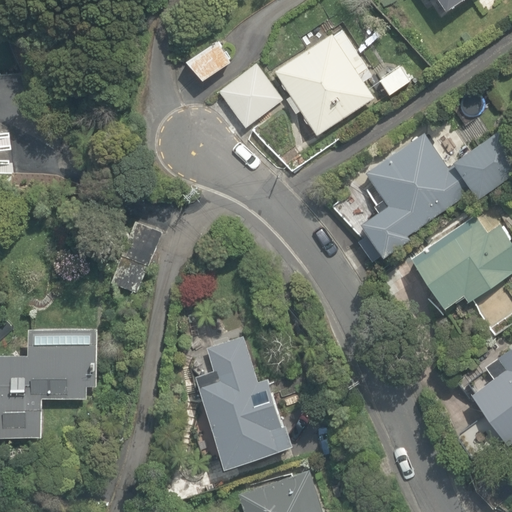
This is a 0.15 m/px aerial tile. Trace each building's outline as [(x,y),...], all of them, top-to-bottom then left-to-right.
[(269,48),(283,57),(304,23),(290,14),(269,48)] [(310,124),(316,133),(374,96),(364,81),(372,75),(342,30),(334,35),(333,33),(274,71),(280,80),(280,82),(281,85),(283,88),(285,90),(288,92),(290,95),(285,98),(295,112),(300,109),(303,113),(303,116),(304,119),(306,121),(308,123),(310,124)] [(187,59),(203,78),(231,59),(218,39),(187,59)] [(219,91),(245,127),(283,99),(257,64),(219,91)] [(380,78),(389,93),(410,79),(401,65),(380,78)] [(359,239),(373,261),(409,237),(407,234),(474,189),(479,196),(511,173),(511,139),(503,127),(453,160),(455,163),(448,167),(425,132),(366,172),(380,193),(372,198),(380,209),(361,221),(369,233),(359,239)] [(6,176),(16,177),(17,160),(7,160),(6,176)] [(412,254),(446,306),(465,293),(469,299),(511,270),(511,240),(500,222),(488,230),(476,212),(412,254)] [(113,280),(138,291),(163,230),(136,219),(122,253),(124,253),(113,280)] [(0,431),(0,433),(40,433),(40,406),(43,406),(43,395),(88,396),(88,383),(98,383),(99,325),(30,325),(29,350),(0,349),(0,431)] [(197,373),(226,464),(294,443),(287,421),(283,423),(269,376),(259,379),(244,333),(208,344),(215,368),(197,373)] [(473,392),(510,441),(511,439),(511,345),(486,365),(494,376),(473,392)] [(476,491),(493,509),(511,494),(511,469),(497,448),(479,459),(467,442),(456,447),(476,491)] [(241,489),(248,511),(325,511),(311,467),(241,489)]
